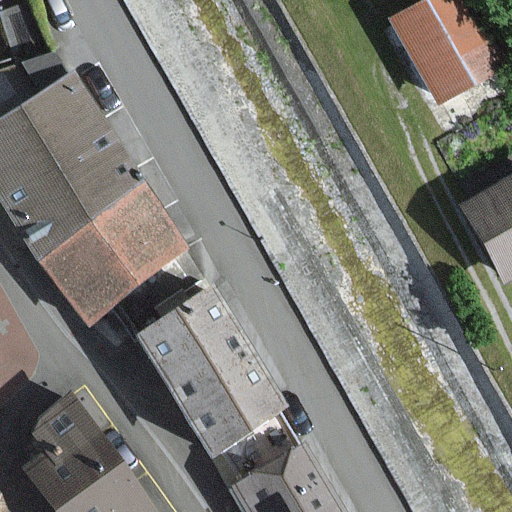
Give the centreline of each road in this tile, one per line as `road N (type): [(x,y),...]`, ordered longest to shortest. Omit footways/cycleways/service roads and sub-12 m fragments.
road 1 (residential): [(95,0),(384,511)]
road 2 (residential): [(206,511),(0,248)]
